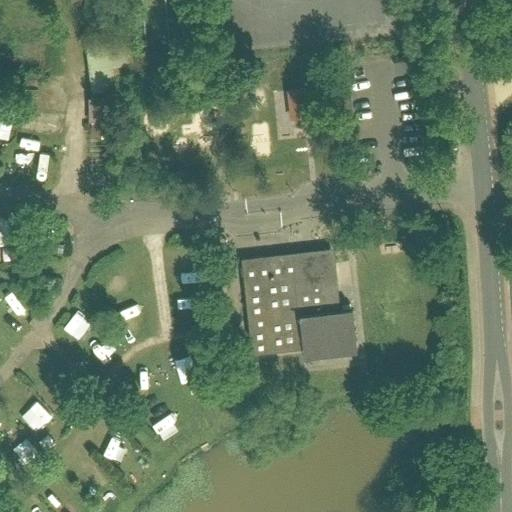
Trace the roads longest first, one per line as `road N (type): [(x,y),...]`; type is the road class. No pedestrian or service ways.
road 1 (residential): [(467,0),(501,474)]
road 2 (track): [(88,219),(74,186),(76,48),(56,0)]
